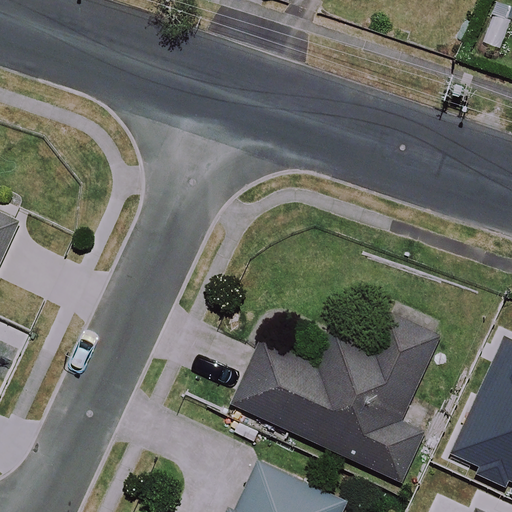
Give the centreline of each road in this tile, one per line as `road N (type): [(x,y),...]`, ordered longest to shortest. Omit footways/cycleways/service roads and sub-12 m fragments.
road 1 (residential): [(234,85),(35,511)]
road 2 (unclassified): [(234,85),(511,184)]
road 3 (unclassified): [(0,1),(234,85)]
